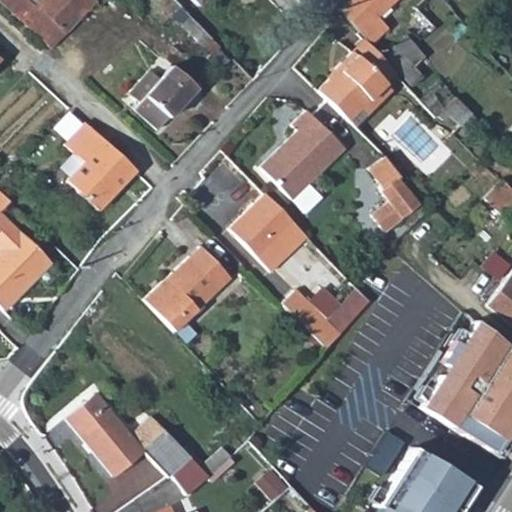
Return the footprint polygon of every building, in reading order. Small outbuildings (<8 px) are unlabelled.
[(0,0),(0,1),(48,48),(92,0),(91,0),(0,0)] [(348,0),(337,11),(368,45),(386,28),(376,17),(394,0),(348,0)] [(199,48),(209,38),(180,9),(171,18),(193,40),(173,47),(179,53),(199,48)] [(421,56),(403,35),(383,54),(410,85),(420,76),(411,66),(421,56)] [(392,74),(360,41),(349,50),(382,84),(392,74)] [(217,69),(226,61),(213,49),(205,58),(217,69)] [(336,71),(315,91),(345,121),(382,84),(349,50),(332,67),(336,71)] [(177,96),(187,85),(169,68),(157,81),(137,101),(130,108),(153,129),(179,100),(177,96)] [(137,101),(157,81),(146,71),(127,91),(137,101)] [(388,90),(382,84),(345,121),(351,128),(388,90)] [(190,87),(187,85),(177,96),(179,100),(190,87)] [(451,97),(441,107),(458,123),(467,114),(451,97)] [(287,199),(339,147),(302,110),(287,124),(293,130),(256,167),(287,199)] [(467,133),(476,124),(467,114),(458,123),(467,133)] [(92,209),(131,167),(80,120),(60,142),(80,160),(61,180),(92,209)] [(412,209),(383,169),(366,181),(381,202),(366,213),(380,232),(412,209)] [(301,208),(318,196),(308,183),(292,196),(301,208)] [(480,198),(482,199),(498,214),(511,201),(494,185),(480,198)] [(0,311),(48,263),(0,215),(0,206),(6,201),(0,194),(0,311)] [(267,271),(303,237),(262,194),(226,228),(267,271)] [(140,299),(170,331),(225,278),(195,247),(140,299)] [(511,268),(482,305),(511,328),(511,327),(511,268)] [(364,301),(351,287),(323,321),(307,306),(293,319),(322,350),(364,301)] [(511,353),(476,324),(421,408),(488,454),(511,417),(511,353)] [(185,457),(146,417),(124,434),(91,392),(61,418),(108,474),(134,453),(156,482),(168,472),(185,457)] [(378,468),(396,435),(385,428),(367,462),(378,468)] [(410,447),(367,511),(451,511),(469,484),(410,447)] [(206,479),(203,475),(185,457),(168,472),(186,495),(206,479)] [(271,466),(254,479),(270,499),(287,486),(271,466)]
